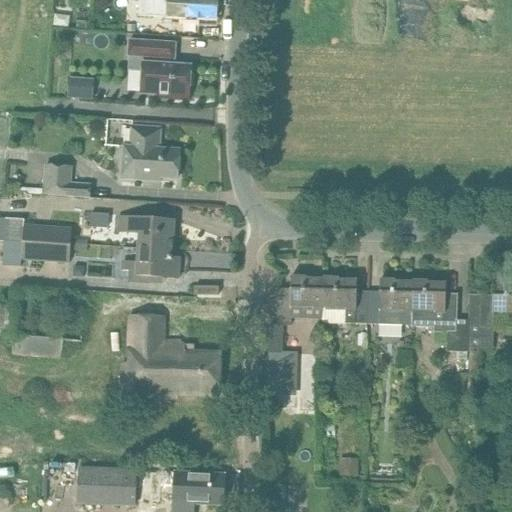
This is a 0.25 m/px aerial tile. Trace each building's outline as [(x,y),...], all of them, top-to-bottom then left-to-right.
[(168,0),(168,17),(196,18),(216,19),(216,0),(168,0)] [(129,41),(128,56),(144,57),(141,94),(157,95),(158,98),(170,99),(172,96),(189,97),(190,87),(193,86),(194,75),(191,73),(191,66),(171,65),(172,59),(174,59),(175,44),(129,41)] [(68,98),(87,98),(88,77),(68,76),(68,98)] [(120,126),(119,143),(124,144),(124,156),(122,182),(143,183),(144,177),(178,179),(180,150),(159,149),(160,129),(132,127),(120,126)] [(47,163),(45,193),(92,196),(93,183),(70,182),(72,164),(47,163)] [(108,226),(109,214),(92,213),(91,225),(108,226)] [(24,220),(6,219),(0,218),(0,240),(5,241),(4,247),(39,249),(38,245),(71,247),(72,229),(24,226),(24,220)] [(138,252),(173,254),(175,221),(119,218),(118,232),(139,234),(138,252)] [(39,249),(4,247),(3,265),(21,267),(22,260),(70,263),(71,247),(38,245),(39,249)] [(173,254),(138,252),(137,262),(130,262),(128,283),(150,284),(150,277),(179,279),(180,258),(172,258),(173,254)] [(279,292),(278,322),(291,322),(291,318),(322,319),(323,309),(324,278),(291,277),(291,293),(279,292)] [(322,319),(322,321),(344,322),(354,322),(366,323),(367,295),(356,295),(357,279),(324,278),(323,309),(322,319)] [(367,295),(366,323),(379,323),(412,324),(413,281),(380,280),(380,296),(367,295)] [(413,281),(412,324),(435,325),(435,332),(447,333),(446,352),(469,353),(469,348),(469,339),(468,339),(468,332),(468,322),(457,322),(458,294),(446,294),(446,282),(413,281)] [(468,332),(468,339),(469,339),(469,348),(469,353),(469,364),(479,364),(480,335),(493,336),(494,315),(511,315),(511,283),(494,283),(493,299),(481,299),(481,314),(469,313),(468,322),(468,332)] [(195,287),(195,296),(219,296),(219,287),(195,287)] [(17,292),(15,311),(11,356),(60,359),(61,341),(81,343),(84,317),(85,297),(17,292)] [(122,405),(145,405),(145,398),(177,399),(178,395),(219,396),(222,353),(194,352),(194,345),(185,345),(185,341),(163,341),(164,317),(130,316),(129,365),(123,364),(122,405)] [(269,325),(268,354),(282,354),(283,326),(269,325)] [(341,479),(358,479),(358,459),(342,459),(341,479)] [(136,472),(80,469),(78,503),(134,505),(136,472)] [(174,473),(172,511),(194,511),(195,505),(224,506),(226,475),(174,473)]
